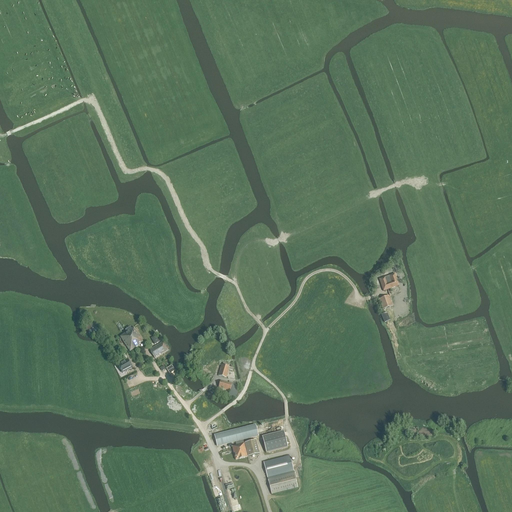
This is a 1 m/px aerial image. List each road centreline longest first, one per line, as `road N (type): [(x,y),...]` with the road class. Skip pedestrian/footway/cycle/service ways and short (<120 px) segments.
road 1 (track): [(0,135),(95,101),(127,171),(166,177),(210,267),(235,284)]
road 2 (track): [(511,201),(446,183),(402,182),(273,243),(249,241),(235,284)]
road 3 (track): [(235,284),(266,331),(318,271),(337,271),(360,298),(377,295)]
road 4 (unclassified): [(269,511),(259,477),(244,464),(219,460),(154,363)]
road 5 (track): [(113,511),(221,461)]
